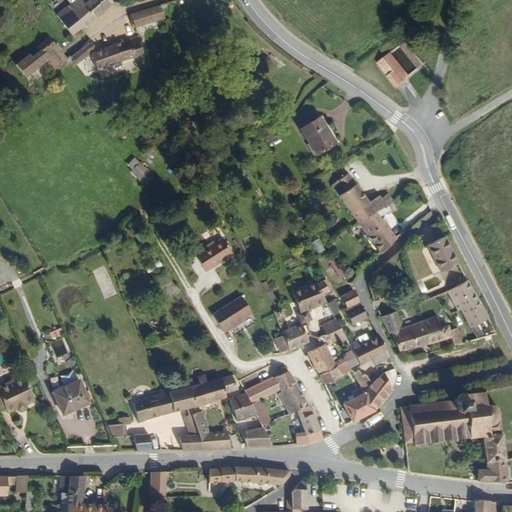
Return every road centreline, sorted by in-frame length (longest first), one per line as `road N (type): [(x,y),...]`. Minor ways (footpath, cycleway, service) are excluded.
road 1 (secondary): [(308,458),(0,465)]
road 2 (secondary): [(418,148),(372,103),(263,28),(241,0)]
road 3 (residential): [(441,209),(365,275),(365,297),(403,387)]
road 4 (secondary): [(308,458),(424,483),(511,489)]
road 5 (unclassified): [(449,0),(418,148)]
road 6 (secondary): [(511,336),(441,209)]
